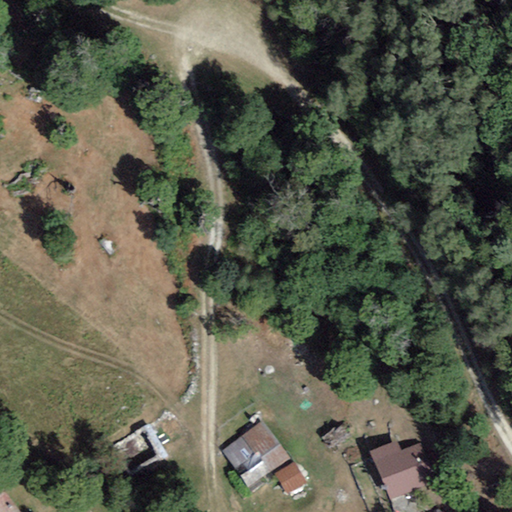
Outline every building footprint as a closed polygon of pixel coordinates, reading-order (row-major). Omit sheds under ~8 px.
[(281,455),(259,425),(222,452),(246,486),(265,472),(263,468),(281,455)] [(155,426),(117,441),(130,474),(168,459),(155,426)] [(392,444),(369,454),(387,496),(429,477),(415,447),(397,455),(392,444)] [(291,464),(274,475),(284,491),(302,481),(291,464)] [(14,511),(0,491),(0,511),(14,511)]
